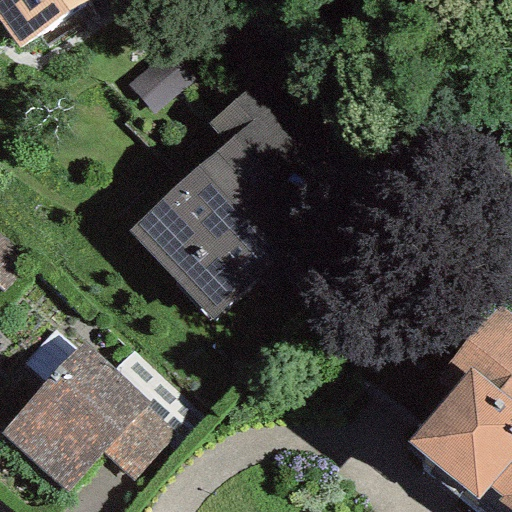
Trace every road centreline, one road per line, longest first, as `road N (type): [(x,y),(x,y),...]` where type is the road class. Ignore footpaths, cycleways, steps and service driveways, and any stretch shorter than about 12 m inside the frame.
road 1 (residential): [(511,254),(201,0)]
road 2 (unknown): [(383,511),(274,427),(223,423),(179,435),(89,511)]
